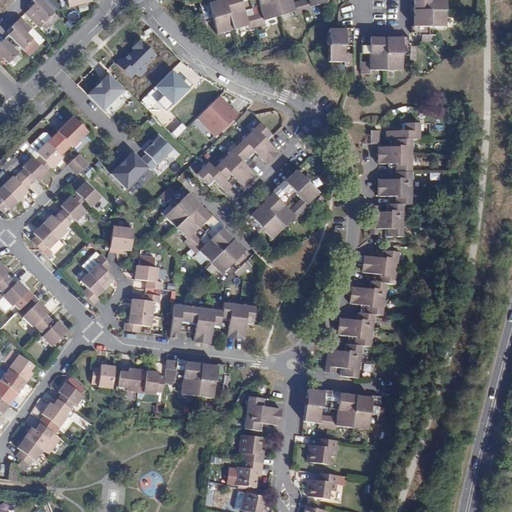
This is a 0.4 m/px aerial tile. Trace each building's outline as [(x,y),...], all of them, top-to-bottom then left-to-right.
[(25,14),(37,26),(41,22),(43,24),(54,14),(40,0),(33,0),(32,1),(35,4),(29,9),(25,14)] [(66,0),(68,8),(92,2),(91,0),(66,0)] [(228,0),(224,1),(233,30),(248,26),(246,20),(244,12),(240,0),(228,0)] [(240,0),(244,12),(251,10),(248,0),(240,0)] [(248,0),(251,10),(259,8),(256,0),(248,0)] [(261,15),(263,22),(279,17),(274,0),(256,0),(259,8),(261,15)] [(274,0),(279,17),(295,12),(293,6),(291,0),(274,0)] [(306,0),(308,2),(309,8),(324,4),(323,0),(306,0)] [(210,8),(213,20),(218,35),(233,30),(224,1),(216,3),(209,6),(210,8)] [(415,16),(445,17),(446,2),(428,2),(415,1),(415,16)] [(301,4),(304,14),(310,12),(309,8),(308,2),(301,4)] [(293,6),(295,12),(296,17),(304,14),(301,4),(293,6)] [(204,20),(205,23),(213,20),(210,8),(201,11),(204,20)] [(59,19),(54,14),(43,24),(48,29),(59,19)] [(253,18),(257,28),(264,26),(263,22),(261,15),(253,18)] [(415,33),(428,34),(445,34),(445,17),(415,16),(415,33)] [(8,35),(22,50),(32,40),(28,35),(33,30),(20,18),(10,28),(14,30),(8,35)] [(246,20),(248,26),(250,30),(257,28),(253,18),(246,20)] [(207,31),(205,23),(204,20),(197,22),(198,24),(200,33),(207,31)] [(428,42),(428,34),(415,33),(413,33),(413,41),(428,42)] [(327,50),(343,50),(343,35),(335,35),(328,35),(327,50)] [(0,60),(3,58),(8,64),(18,54),(4,39),(0,43),(0,60)] [(123,60),(121,58),(115,64),(130,79),(135,74),(139,78),(146,71),(146,66),(156,56),(140,40),(131,48),(134,51),(130,55),(129,54),(123,60)] [(398,45),(398,59),(406,59),(406,55),(407,43),(398,42),(398,45)] [(373,74),(381,74),(382,46),(366,45),(365,58),(365,66),(358,66),(358,77),(373,78),(373,74)] [(397,74),(398,59),(398,45),(382,46),(381,74),(397,74)] [(343,58),(343,50),(327,50),(327,65),(335,65),(335,69),(349,70),(349,58),(343,58)] [(171,72),(155,88),(163,96),(157,102),(166,112),(192,86),(186,79),(182,83),(171,72)] [(96,90),(94,89),(87,96),(102,111),(123,91),(108,75),(100,82),(102,84),(96,90)] [(219,97),(197,119),(215,138),(238,115),(232,109),(231,109),(219,97)] [(60,125),(55,130),(56,132),(70,145),(72,148),(87,133),(72,118),(66,124),(63,127),(60,125)] [(187,129),(181,123),(171,134),(176,139),(187,129)] [(247,133),(273,160),(278,156),(279,154),(267,143),(274,137),(261,124),(255,129),(253,128),(247,133)] [(392,144),(414,144),(418,143),(417,135),(415,135),(415,127),(399,127),(399,134),(383,135),(383,140),(383,143),(392,144)] [(70,145),(56,132),(46,143),(59,156),(70,145)] [(238,146),(251,160),(257,154),(268,164),(271,162),(273,160),(247,133),(242,138),(244,140),(238,146)] [(43,135),(30,147),(36,153),(46,143),(50,139),(46,135),(43,135)] [(375,135),(367,135),(367,147),(375,148),(375,135)] [(145,155),(140,160),(148,168),(151,171),(172,150),(158,137),(143,152),(145,155)] [(46,143),(36,153),(39,156),(49,166),(52,169),(57,164),(62,159),(59,156),(46,143)] [(378,159),(411,160),(411,150),(414,150),(414,144),(392,144),(392,152),(378,152),(378,156),(378,159)] [(224,156),(250,182),(253,179),(255,177),(244,166),(251,160),(238,146),(231,153),(230,151),(224,156)] [(120,169),(118,167),(110,174),(126,190),(148,168),(140,160),(132,153),(124,160),(126,162),(120,169)] [(83,159),(78,154),(67,166),(72,171),(83,159)] [(22,169),(18,173),(30,185),(34,181),(37,183),(42,178),(47,173),(45,171),(49,166),(39,156),(34,160),(32,157),(21,167),(22,169)] [(214,169),(227,183),(234,177),(244,187),(250,182),(224,156),(218,162),(220,164),(214,169)] [(88,165),(83,159),(72,171),(76,175),(88,165)] [(392,178),(411,178),(411,167),(414,167),(414,160),(411,160),(378,159),(378,163),(377,168),(392,168),(392,178)] [(231,187),(227,183),(214,169),(206,162),(201,168),(203,170),(197,174),(209,187),(215,182),(225,192),(231,187)] [(304,196),(312,204),(318,198),(315,195),(320,190),(299,169),(288,180),(298,190),(304,196)] [(30,185),(18,173),(13,177),(12,176),(2,186),(18,202),(22,198),(28,192),(25,190),(30,185)] [(298,190),(288,180),(285,177),(280,182),(293,195),(298,190)] [(107,184),(101,178),(95,184),(101,190),(107,184)] [(378,193),(410,194),(410,184),(414,184),(414,178),(411,178),(392,178),(392,187),(378,186),(378,190),(378,193)] [(84,201),(90,208),(101,198),(85,182),(80,187),(75,192),(77,195),(84,201)] [(275,187),(278,191),(287,200),(293,195),(280,182),(275,187)] [(0,209),(2,212),(7,207),(10,210),(14,206),(18,202),(2,186),(0,187),(0,209)] [(176,195),(169,187),(159,197),(166,204),(171,199),(176,195)] [(184,187),(176,195),(171,199),(177,205),(187,196),(190,193),(188,191),(184,187)] [(265,203),(286,224),(292,217),(295,220),(301,214),(293,206),(287,200),(278,191),(265,203)] [(392,209),(403,209),(410,209),(410,199),(413,199),(413,194),(410,194),(378,193),(377,196),(377,201),(392,202),(392,209)] [(79,206),(84,201),(77,195),(73,199),(70,197),(66,201),(60,206),(63,209),(58,214),(69,225),(74,220),(76,222),(86,213),(79,206)] [(187,196),(177,205),(165,216),(176,228),(197,206),(187,196)] [(299,201),(306,209),(312,204),(304,196),(299,201)] [(293,206),(301,214),(306,209),(299,201),(293,206)] [(254,213),(263,223),(275,234),(286,224),(265,203),(254,213)] [(197,206),(176,228),(188,239),(194,233),(199,228),(209,218),(197,206)] [(369,224),(401,224),(401,214),(403,214),(403,209),(392,209),(385,209),(385,216),(377,216),(377,212),(369,212),(369,219),(369,224)] [(253,224),(257,229),(263,223),(254,213),(251,210),(245,216),(253,224)] [(70,236),(75,231),(69,225),(58,214),(53,219),(51,216),(46,220),(42,224),(58,239),(66,232),(70,236)] [(212,215),(209,218),(199,228),(205,234),(218,221),(215,218),(212,215)] [(218,221),(205,234),(210,239),(220,230),(223,226),(221,224),(218,221)] [(31,241),(41,252),(46,247),(48,249),(58,239),(42,224),(38,228),(33,234),(36,236),(31,241)] [(262,234),(257,229),(253,224),(247,231),(256,240),(262,234)] [(403,224),(401,224),(369,224),(369,230),(368,238),(376,238),(376,233),(384,234),(384,240),(401,240),(401,229),(403,229),(403,224)] [(130,252),(133,229),(120,228),(119,231),(112,230),(109,252),(113,253),(116,253),(117,250),(130,252)] [(205,244),(198,250),(210,262),(231,241),(220,230),(210,239),(205,244)] [(194,233),(188,239),(185,241),(191,247),(199,239),(194,233)] [(199,239),(191,247),(196,252),(198,250),(205,244),(199,239)] [(231,241),(210,262),(221,274),(233,261),(243,253),(231,241)] [(243,253),(233,261),(238,267),(243,263),(251,255),(246,249),(243,253)] [(94,260),(98,256),(95,252),(81,266),(88,273),(98,264),(94,260)] [(366,264),(365,268),(398,272),(399,263),(401,263),(402,257),(383,254),(382,262),(366,260),(366,264)] [(110,267),(102,259),(99,255),(98,256),(94,260),(98,264),(88,273),(104,289),(108,285),(113,280),(106,272),(110,267)] [(154,258),(139,256),(138,266),(136,266),(135,274),(134,280),(146,281),(145,288),(162,290),(163,283),(157,282),(158,269),(153,268),(154,258)] [(0,288),(10,279),(6,274),(8,272),(5,269),(0,263),(0,288)] [(243,263),(238,267),(233,272),(241,280),(250,270),(243,263)] [(380,280),(379,288),(390,289),(395,290),(396,278),(399,278),(400,272),(398,272),(365,268),(365,270),(364,277),(380,280)] [(104,289),(88,273),(80,281),(87,289),(82,293),(94,305),(99,300),(96,297),(98,295),(104,289)] [(26,293),(27,291),(22,286),(18,281),(15,284),(10,279),(0,288),(0,294),(1,294),(3,295),(1,297),(11,306),(13,305),(19,310),(31,298),(26,293)] [(352,295),(352,299),(386,303),(387,294),(390,294),(390,289),(379,288),(370,286),(369,294),(353,292),(352,295)] [(161,297),(144,295),(144,301),(131,299),(131,304),(129,313),(151,316),(154,303),(160,303),(161,297)] [(366,318),(378,319),(384,320),(385,310),(387,310),(388,304),(386,303),(352,299),(351,302),(350,307),(367,310),(366,318)] [(33,326),(38,331),(50,319),(45,315),(48,312),(43,306),(38,302),(22,318),(31,328),(33,326)] [(223,303),(222,311),(221,321),(229,322),(227,331),(227,337),(230,338),(235,339),(239,303),(232,302),(232,304),(223,303)] [(181,304),(174,303),(169,338),(175,339),(178,339),(179,331),(180,326),(180,323),(188,324),(190,307),(181,306),(181,304)] [(247,304),(239,303),(235,339),(240,339),(243,340),(245,324),(253,325),(255,307),(247,306),(247,304)] [(199,308),(190,307),(188,324),(195,325),(195,328),(194,333),(193,341),(198,342),(202,343),(206,307),(199,306),(199,308)] [(213,308),(206,307),(202,343),(205,343),(210,344),(211,336),(212,330),(212,328),(220,329),(221,321),(222,311),(213,310),(213,308)] [(151,316),(129,313),(129,317),(128,324),(124,323),(123,331),(139,333),(140,325),(150,326),(151,316)] [(340,330),(374,335),(375,325),(377,325),(378,319),(366,318),(359,317),(358,324),(342,321),(341,326),(340,330)] [(50,347),(67,331),(62,327),(57,322),(55,324),(50,319),(38,331),(43,336),(41,338),(50,347)] [(354,349),(366,351),(372,352),(373,340),(376,341),(376,335),(374,335),(340,330),(340,335),(339,338),(355,341),(354,349)] [(1,355),(5,358),(11,350),(20,357),(22,355),(10,343),(1,355)] [(328,362),(361,367),(362,357),(365,357),(366,351),(354,349),(346,348),(345,356),(336,354),(337,350),(330,349),(330,353),(328,362)] [(8,370),(25,383),(29,378),(32,374),(29,372),(33,366),(20,357),(11,350),(5,358),(0,364),(8,370)] [(176,362),(174,377),(183,378),(185,363),(185,361),(180,360),(177,359),(176,362)] [(164,377),(163,384),(173,385),(174,377),(176,362),(166,360),(164,374),(164,377)] [(364,367),(361,367),(328,362),(327,368),(327,374),(333,375),(334,372),(343,373),(342,380),(359,383),(360,373),(363,373),(364,367)] [(185,363),(183,378),(181,393),(196,394),(200,365),(191,364),(185,363)] [(216,364),(216,367),(214,382),(222,383),(223,378),(224,368),(225,365),(221,365),(216,364)] [(97,387),(112,389),(114,367),(108,366),(100,365),(100,369),(93,368),(92,384),(97,385),(97,387)] [(206,366),(200,365),(196,394),(212,396),(214,382),(216,367),(206,366)] [(137,393),(138,383),(139,374),(140,370),(133,370),(128,369),(128,373),(120,372),(118,387),(127,389),(126,391),(137,393)] [(0,381),(1,383),(14,392),(17,394),(22,387),(25,383),(8,370),(0,379),(0,381)] [(143,401),(161,403),(163,384),(164,377),(157,376),(158,373),(153,372),(146,371),(146,375),(139,374),(138,383),(144,384),(143,393),(144,394),(143,401)] [(232,379),(223,378),(222,383),(221,391),(231,392),(232,379)] [(57,400),(70,410),(75,405),(75,406),(82,396),(81,395),(83,392),(70,379),(66,384),(64,383),(61,388),(57,392),(60,395),(57,400)] [(0,384),(0,391),(9,398),(14,392),(1,383),(0,384)] [(324,391),(323,394),(321,412),(329,413),(332,392),(328,392),(324,391)] [(304,422),(319,423),(320,419),(321,412),(323,394),(308,392),(304,422)] [(336,393),(332,392),(329,413),(338,414),(340,396),(340,394),(336,393)] [(244,412),(278,417),(279,412),(280,409),(263,407),(264,399),(244,396),(242,404),(245,404),(244,412)] [(337,422),(337,426),(352,428),(356,398),(340,396),(338,414),(337,422)] [(356,398),(352,428),(368,430),(370,414),(372,402),(372,400),(356,398)] [(9,405),(0,399),(0,413),(2,415),(5,410),(9,405)] [(41,414),(44,417),(60,427),(68,416),(67,415),(70,410),(57,400),(53,405),(50,403),(45,409),(41,414)] [(372,402),(370,414),(378,415),(379,411),(380,403),(372,402)] [(379,411),(378,415),(377,423),(385,424),(386,412),(379,411)] [(241,429),(260,432),(261,422),(277,425),(278,421),(278,417),(244,412),(241,412),(240,420),(242,420),(241,429)] [(320,419),(319,423),(319,427),(328,429),(328,420),(320,419)] [(328,420),(328,429),(336,430),(337,426),(337,422),(328,420)] [(25,437),(43,451),(47,454),(57,439),(52,435),(38,425),(34,430),(31,428),(28,433),(24,437),(25,437)] [(237,460),(261,463),(262,457),(253,455),(256,439),(236,436),(234,453),(238,453),(237,460)] [(35,462),(43,451),(25,437),(20,444),(16,448),(20,451),(15,456),(21,461),(17,466),(24,472),(33,461),(35,462)] [(319,447),(316,447),(308,446),(306,463),(327,466),(328,456),(334,457),(336,441),(321,439),(319,447)] [(260,471),(261,463),(237,460),(236,468),(232,468),(230,484),(249,487),(252,470),(260,471)] [(321,482),(318,481),(310,480),(308,496),(328,499),(329,491),(336,492),(338,477),(321,474),(321,482)] [(262,511),(266,500),(245,495),(242,511),(245,511),(262,511)]
